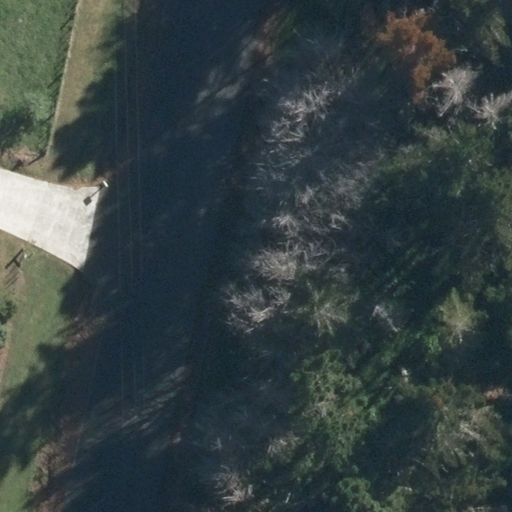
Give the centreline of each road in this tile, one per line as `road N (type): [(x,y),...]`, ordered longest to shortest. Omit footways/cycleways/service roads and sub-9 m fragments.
road 1 (unclassified): [(207,0),(107,511)]
road 2 (unknown): [(0,181),(166,234)]
